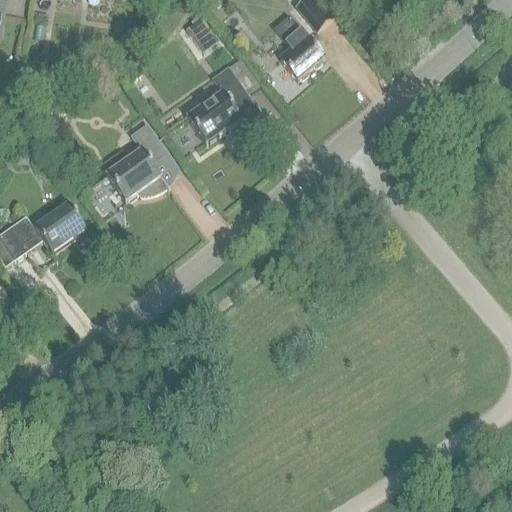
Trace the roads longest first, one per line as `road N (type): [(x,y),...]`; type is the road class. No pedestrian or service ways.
road 1 (secondary): [(0,408),(185,279),(343,147)]
road 2 (unclassified): [(511,344),(343,147)]
road 3 (secondary): [(343,147),(506,0)]
road 4 (unclassified): [(350,511),(511,405)]
